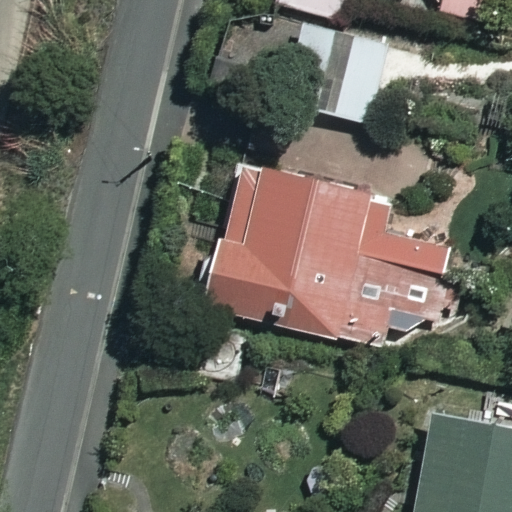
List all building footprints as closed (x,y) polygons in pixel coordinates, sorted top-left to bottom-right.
[(278,0),(276,10),(348,32),(357,0),(278,0)] [(511,0),(390,0),(511,35),(511,0)] [(395,55),(312,34),(292,114),(375,134),(395,55)] [(431,295),(453,217),(253,162),(215,298),(377,343),(393,284),(431,295)] [(511,511),(511,424),(438,410),(417,511),(511,511)]
